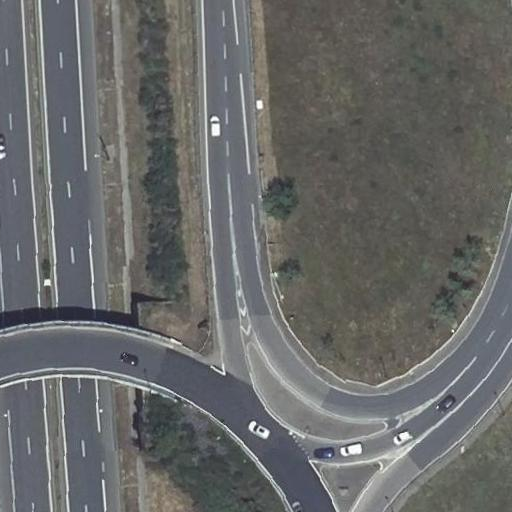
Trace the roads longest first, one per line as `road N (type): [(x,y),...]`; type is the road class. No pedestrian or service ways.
road 1 (trunk): [(3,0),(33,511)]
road 2 (trunk): [(85,511),(56,0)]
road 3 (secondary): [(506,304),(466,353),(400,401),(366,409),(333,404),(269,355),(217,173)]
road 4 (secondary): [(506,304),(472,374),(406,434),(371,449),(270,452)]
road 5 (secondary): [(250,431),(198,392),(139,367),(67,356),(0,364)]
road 6 (trunk): [(250,431),(223,298),(217,173)]
road 7 (secondary): [(366,511),(480,396),(511,349)]
road 8 (trunk): [(217,173),(207,0)]
